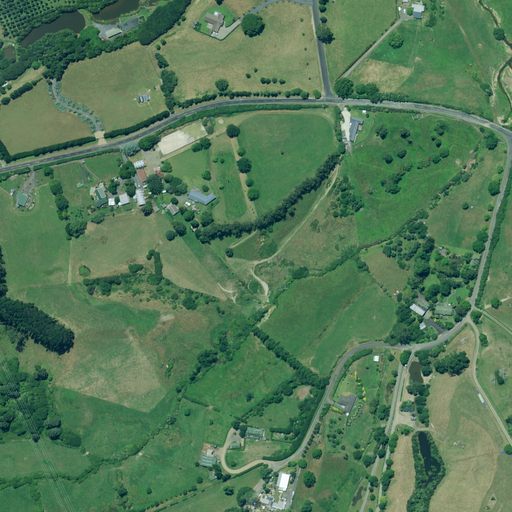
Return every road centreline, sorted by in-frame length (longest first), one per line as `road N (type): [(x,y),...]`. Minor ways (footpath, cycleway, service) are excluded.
road 1 (unclassified): [(511,149),(460,315),(431,342),(349,351),(301,443),(270,472)]
road 2 (tertiary): [(0,171),(117,143),(209,106),(328,100)]
road 3 (tertiary): [(328,100),(437,109),(511,135)]
